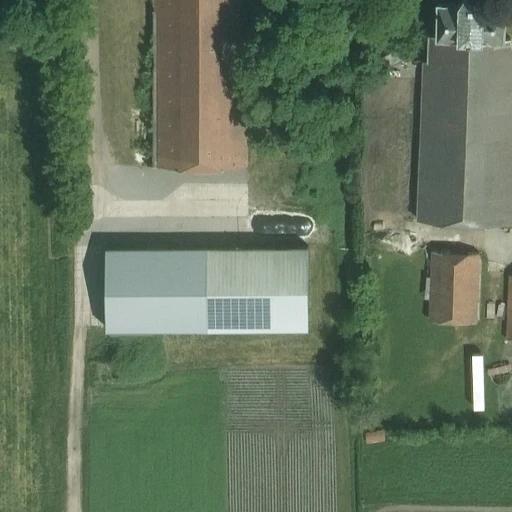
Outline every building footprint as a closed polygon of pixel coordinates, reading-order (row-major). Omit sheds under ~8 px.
[(156,0),(156,14),(156,170),(250,171),(249,0),(156,0)] [(511,228),(511,52),(509,45),(504,45),(505,12),(483,11),(480,0),(466,0),(463,11),(441,10),(440,41),(431,42),(430,66),(425,66),(418,225),(511,228)] [(383,58),(387,66),(405,58),(401,49),(383,58)] [(480,252),(431,250),(428,320),(477,322),(480,252)] [(108,253),(108,335),(310,333),(310,251),(209,252),(108,253)]
